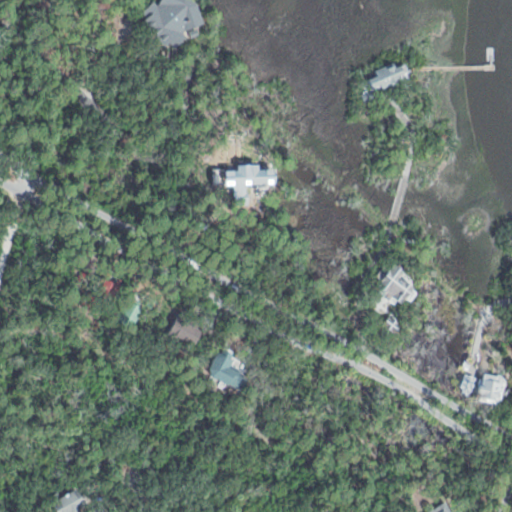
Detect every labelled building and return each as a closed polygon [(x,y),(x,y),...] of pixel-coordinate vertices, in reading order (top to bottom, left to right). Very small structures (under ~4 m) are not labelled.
[(200,0),(205,22),(198,25),(202,34),(185,39),(175,49),(171,42),(165,48),(140,13),(153,0),(154,0),(158,4),(160,0),(200,0)] [(371,79),(375,87),(383,84),(385,87),(402,80),(400,75),(410,71),(406,63),(396,67),(392,63),(375,70),(379,76),(371,79)] [(362,95),(366,102),(375,98),(371,91),(362,95)] [(395,261),(407,270),(403,275),(421,288),(411,302),(404,297),(399,304),(372,286),(384,267),(389,270),(395,261)] [(101,270),(125,279),(119,293),(118,297),(94,288),(101,270)] [(128,294),(148,303),(136,330),(116,322),(128,294)] [(179,311),(213,327),(202,350),(168,333),(179,311)] [(391,313),(404,323),(396,334),(383,324),(391,313)] [(220,346),(237,354),(232,365),(251,376),(244,390),(212,374),(210,367),(220,346)] [(486,372),(508,376),(503,405),(481,401),(486,372)] [(466,373),(477,376),(471,395),(460,392),(466,373)] [(46,499),(54,511),(83,511),(78,504),(83,500),(75,487),(62,495),(59,491),(46,499)] [(427,511),(444,501),(451,511),(427,511)]
